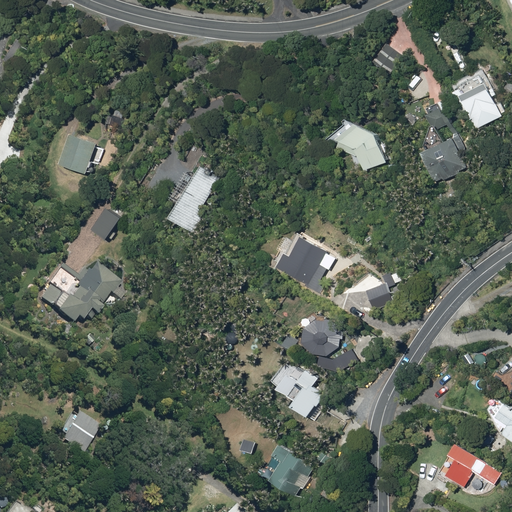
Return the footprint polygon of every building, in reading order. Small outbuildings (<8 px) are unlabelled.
[(472,44),(487,33),(480,23),(465,34),(472,44)] [(495,36),(486,41),(494,54),(503,49),(495,36)] [(18,39),(5,60),(15,67),(29,46),(18,39)] [(390,73),(403,56),(386,43),(373,61),(390,73)] [(462,71),(457,60),(453,53),(446,56),(450,63),(455,74),(462,71)] [(497,114),(481,81),(457,93),(473,126),(497,114)] [(113,105),(107,123),(122,129),(129,111),(113,105)] [(451,123),(444,109),(429,115),(436,130),(451,123)] [(342,141),(360,151),(367,170),(389,161),(382,135),(363,126),(342,141)] [(74,133),(62,165),(87,174),(99,143),(74,133)] [(460,171),(469,167),(456,139),(423,153),(437,182),(445,178),(445,180),(461,173),(460,171)] [(206,165),(173,219),(195,232),(203,218),(199,215),(223,176),(206,165)] [(104,239),(119,218),(106,208),(90,229),(104,239)] [(284,254),(276,269),(313,290),(334,256),(327,253),(301,238),(290,258),(284,254)] [(124,280),(99,262),(86,279),(66,264),(43,296),(76,320),(80,314),(85,318),(88,314),(94,317),(113,291),(115,292),(124,280)] [(391,273),(383,276),(388,287),(395,285),(391,273)] [(391,303),(384,284),(365,291),(372,310),(391,303)] [(323,356),(335,347),(336,340),(338,340),(339,333),(335,328),(333,330),(328,323),(315,321),(304,329),(302,343),(310,354),(323,356)] [(99,335),(90,345),(100,355),(109,344),(99,335)] [(87,347),(93,341),(88,336),(82,342),(87,347)] [(338,373),(359,361),(353,350),(335,360),(324,357),(322,369),(338,373)] [(316,379),(305,370),(296,382),(288,376),(278,389),(294,401),(290,408),(304,418),(311,409),(313,410),(323,397),(310,387),(316,379)] [(341,396),(331,408),(347,422),(357,411),(341,396)] [(511,407),(507,404),(498,417),(510,426),(505,434),(511,438),(511,407)] [(77,414),(61,441),(82,454),(98,427),(77,414)] [(478,442),(488,449),(494,442),(484,434),(478,442)] [(242,439),(239,450),(251,454),(254,442),(242,439)] [(278,444),(272,454),(281,460),(268,480),(292,496),(297,488),(299,489),(306,477),(305,477),(312,466),(278,444)] [(482,459),(459,444),(452,455),(459,460),(449,476),(466,488),(476,472),(474,470),(482,459)] [(481,475),(496,485),(504,473),(489,463),(481,475)]
